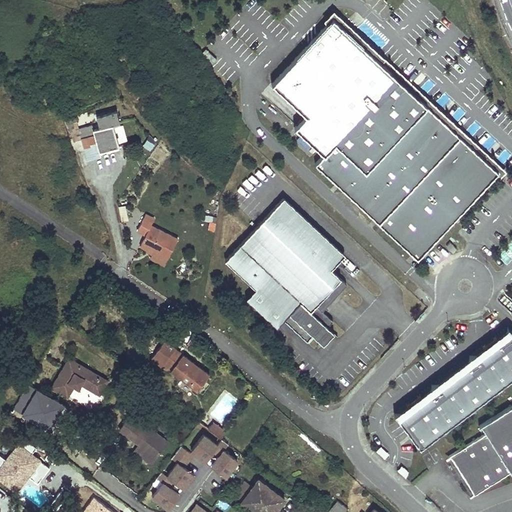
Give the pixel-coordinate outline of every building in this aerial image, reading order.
[(316,164),(418,259),(498,173),(333,18),(272,83),(307,116),(295,128),(324,155),(316,164)] [(94,135),(88,136),(91,145),(83,147),(86,160),(100,156),(99,151),(118,146),(112,124),(119,122),(116,111),(96,116),(99,127),(92,129),(94,135)] [(78,128),(74,116),(64,119),(71,141),(80,137),(78,128)] [(81,138),(88,136),(94,135),(92,129),(91,125),(78,128),(80,137),(81,138)] [(147,150),(156,143),(150,135),(141,142),(147,150)] [(88,136),(81,138),(83,147),(91,145),(88,136)] [(325,329),(331,323),(320,313),(345,286),(328,271),(345,254),(284,197),(226,260),(255,288),(246,298),(277,326),(284,319),(307,341),(311,337),(313,335),(317,338),(325,329)] [(126,205),(118,206),(121,221),(129,220),(126,205)] [(145,235),(140,246),(148,250),(149,248),(154,250),(168,258),(177,239),(151,225),(154,219),(145,215),(137,231),(145,235)] [(450,241),(446,245),(453,252),(456,250),(457,248),(450,241)] [(154,250),(149,248),(148,250),(147,251),(152,254),(151,256),(166,263),(168,258),(154,250)] [(511,300),(505,293),(500,298),(510,309),(511,306),(511,300)] [(395,416),(421,447),(511,377),(511,330),(510,328),(395,416)] [(313,335),(311,337),(321,347),(332,335),(325,329),(317,338),(313,335)] [(191,365),(193,362),(163,340),(149,358),(168,372),(170,370),(195,389),(207,374),(198,366),(196,369),(191,365)] [(67,396),(73,385),(78,388),(80,384),(98,394),(106,381),(69,358),(52,387),(67,396)] [(15,407),(47,426),(62,401),(30,383),(15,407)] [(461,475),(474,495),(510,472),(511,475),(511,478),(511,479),(511,480),(511,404),(478,426),(479,427),(481,426),(485,432),(449,455),(461,475)] [(136,419),(129,414),(117,430),(124,435),(136,419)] [(166,442),(136,419),(124,435),(137,445),(134,448),(152,461),(166,442)] [(221,427),(213,421),(207,428),(215,434),(221,427)] [(226,431),(221,427),(215,434),(220,438),(226,431)] [(205,461),(213,451),(217,445),(203,435),(191,450),(205,461)] [(0,453),(0,478),(15,491),(28,475),(36,481),(49,465),(30,450),(34,445),(24,438),(20,443),(17,441),(4,457),(0,453)] [(193,455),(180,445),(176,452),(188,461),(193,455)] [(152,461),(134,448),(131,451),(149,465),(152,461)] [(205,461),(226,476),(238,461),(223,450),(219,456),(213,451),(205,461)] [(188,461),(176,452),(171,458),(177,463),(167,476),(173,481),(183,488),(194,474),(184,467),(188,461)] [(333,467),(336,464),(329,457),(326,460),(333,467)] [(161,471),(156,478),(162,483),(152,496),(168,508),(179,494),(169,487),(173,481),(167,476),(161,471)] [(276,507),(279,503),(283,498),(258,480),(253,487),(244,480),(233,494),(255,511),(269,511),(274,506),(276,507)] [(114,511),(93,497),(82,511),(114,511)] [(329,511),(344,511),(347,508),(336,500),(328,511),(329,511)]
